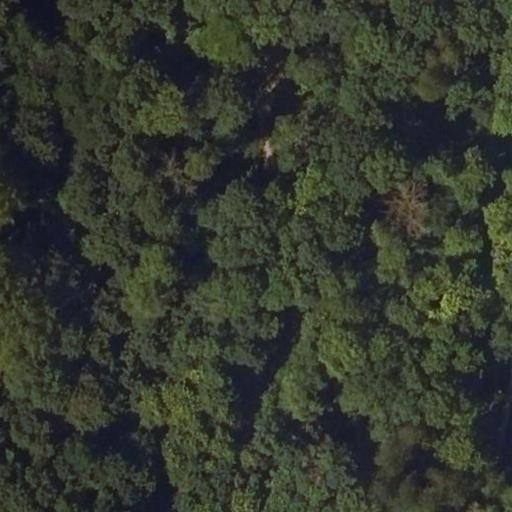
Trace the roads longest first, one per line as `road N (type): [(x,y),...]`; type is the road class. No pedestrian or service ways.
road 1 (unknown): [(359,511),(377,367),(383,216),(402,149),(437,83),(436,39),(465,0)]
road 2 (unknown): [(377,367),(178,368),(139,380),(78,355),(0,359)]
